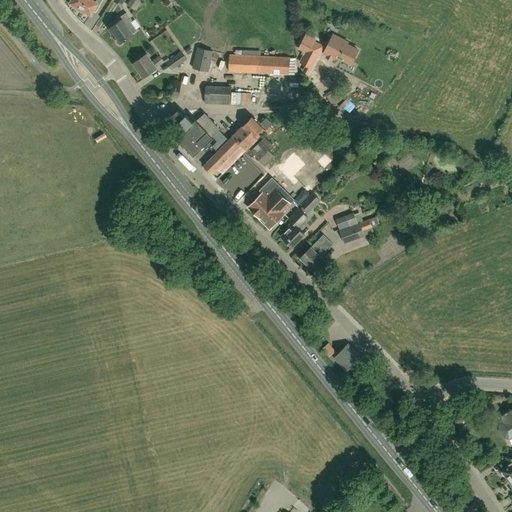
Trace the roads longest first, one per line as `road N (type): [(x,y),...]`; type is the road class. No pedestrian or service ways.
road 1 (residential): [(419,403),(161,141),(103,50),(50,0)]
road 2 (primary): [(434,511),(140,147)]
road 3 (primary): [(47,29),(77,82),(140,147)]
road 4 (primary): [(140,147),(99,82),(47,29)]
